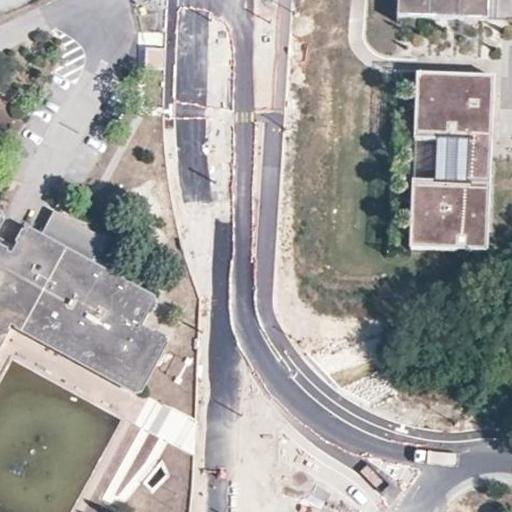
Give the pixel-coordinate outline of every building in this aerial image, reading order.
[(511,0),(397,0),(397,28),(486,29),(511,29),(511,0)] [(145,68),(164,68),(165,49),(145,49),(145,68)] [(500,80),(420,81),(420,145),(439,145),(440,185),(420,185),(420,257),(500,257),(500,80)] [(0,354),(16,326),(28,302),(150,366),(156,371),(173,342),(146,327),(159,302),(27,232),(13,257),(0,249),(0,230),(5,221),(0,218),(0,354)] [(137,388),(150,366),(28,302),(16,326),(137,388)]
